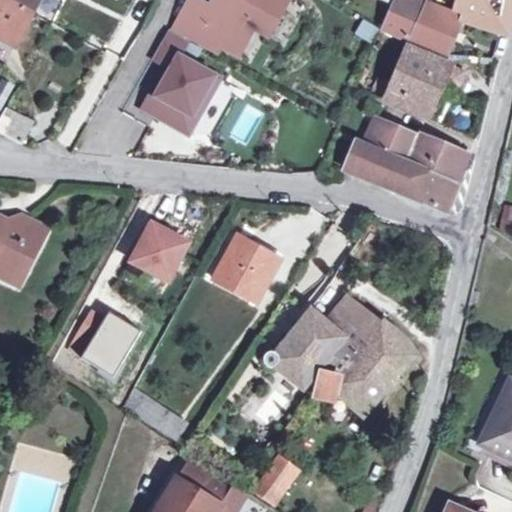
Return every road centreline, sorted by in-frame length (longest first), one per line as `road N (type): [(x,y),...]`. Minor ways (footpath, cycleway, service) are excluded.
road 1 (residential): [(471,241),(378,196),(0,161)]
road 2 (residential): [(471,241),(402,511)]
road 3 (residential): [(511,57),(471,241)]
